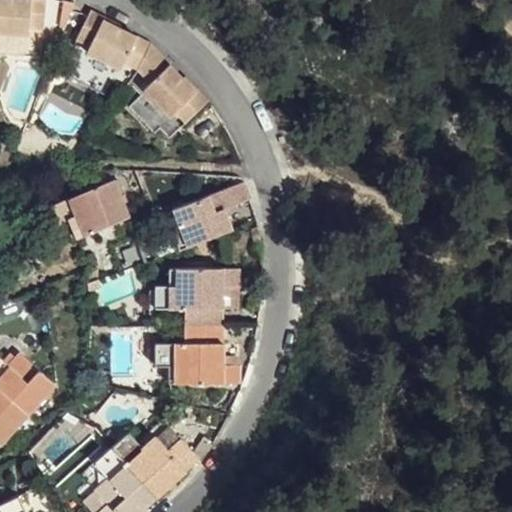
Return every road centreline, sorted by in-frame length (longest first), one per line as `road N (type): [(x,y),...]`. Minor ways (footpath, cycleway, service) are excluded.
road 1 (residential): [(88,0),(150,19),(212,58),(249,112),(269,209),(264,376),(246,446),(188,511)]
road 2 (track): [(511,239),(467,250),(256,145)]
